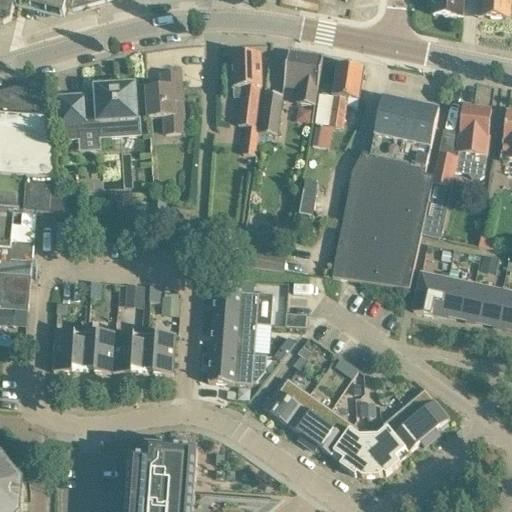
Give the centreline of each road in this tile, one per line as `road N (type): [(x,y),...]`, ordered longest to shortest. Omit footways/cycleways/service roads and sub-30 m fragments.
road 1 (residential): [(182,415),(190,274),(44,263),(30,397),(40,415)]
road 2 (tertiary): [(391,48),(211,20),(159,23),(0,67)]
road 3 (residential): [(350,511),(240,432),(182,415)]
road 4 (residential): [(487,419),(340,316)]
road 5 (residential): [(381,511),(487,419)]
road 6 (tertiary): [(511,71),(391,48)]
